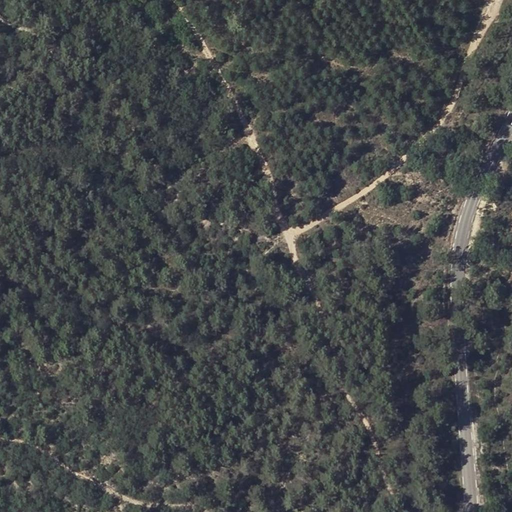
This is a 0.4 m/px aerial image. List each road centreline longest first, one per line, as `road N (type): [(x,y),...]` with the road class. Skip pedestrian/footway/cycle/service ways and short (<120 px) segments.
road 1 (unknown): [(399,511),(290,239),(416,164),(464,87),(497,0)]
road 2 (tertiary): [(475,511),(458,289),(464,229),(511,116)]
